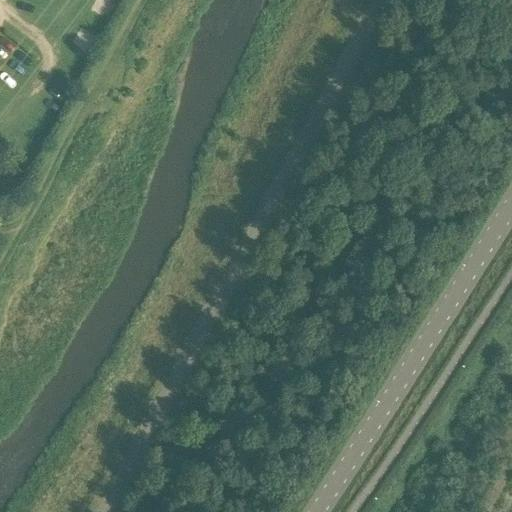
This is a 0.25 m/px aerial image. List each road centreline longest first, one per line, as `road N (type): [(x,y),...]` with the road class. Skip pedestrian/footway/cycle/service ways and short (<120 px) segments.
road 1 (unclassified): [(102,511),(380,0)]
road 2 (tertiary): [(311,511),(511,201)]
road 3 (track): [(0,262),(138,0)]
